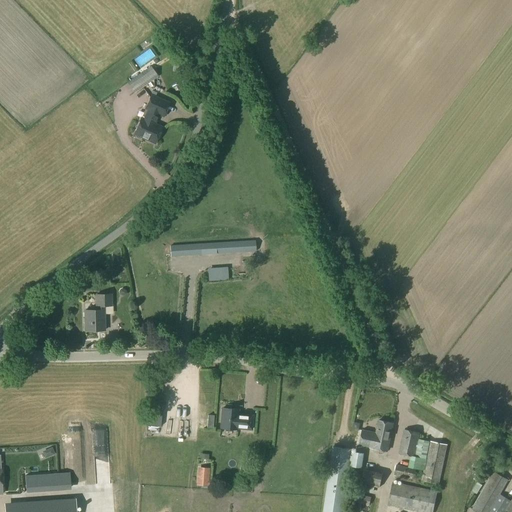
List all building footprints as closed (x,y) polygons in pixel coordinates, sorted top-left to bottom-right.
[(203,32),(207,16),(197,13),(193,29),(203,32)] [(150,66),(128,83),(135,93),(158,77),(150,66)] [(141,117),(134,134),(135,135),(136,137),(139,138),(142,137),(155,143),(157,139),(159,138),(159,137),(161,133),(160,131),(162,126),(154,123),(158,114),(163,116),(169,102),(150,94),(145,108),(147,109),(143,118),(141,117)] [(246,242),(215,244),(216,254),(246,252),(246,242)] [(200,244),(170,246),(171,257),(201,255),(200,244)] [(97,309),(85,310),(85,323),(87,322),(87,331),(104,331),(104,314),(103,306),(111,306),(111,295),(96,296),(97,309)] [(222,407),(221,428),(253,431),(255,415),(240,414),(240,409),(222,407)] [(358,432),(357,436),(358,438),(360,439),(359,445),(387,451),(393,423),(379,420),(376,433),(360,430),(358,432)] [(403,429),(398,454),(416,457),(420,433),(403,429)] [(87,479),(87,432),(76,432),(76,479),(87,479)] [(430,441),(421,481),(439,484),(448,445),(430,441)] [(42,451),(45,458),(54,454),(51,447),(42,451)] [(333,447),(323,511),(342,511),(351,449),(333,447)] [(352,452),(349,467),(361,469),(363,454),(352,452)] [(240,465),(239,474),(253,476),(254,466),(240,465)] [(396,465),(394,475),(414,480),(416,469),(396,465)] [(199,467),(198,485),(210,486),(211,468),(199,467)] [(363,473),(361,484),(379,488),(382,474),(363,470),(363,473)] [(352,471),(349,482),(361,484),(363,473),(352,471)] [(494,472),(472,509),(477,511),(505,511),(506,510),(511,502),(499,494),(508,480),(494,472)] [(31,493),(66,492),(66,474),(30,475),(31,493)] [(392,482),(387,506),(417,511),(433,511),(437,491),(392,482)] [(352,494),(350,502),(370,506),(371,498),(363,496),(362,496),(362,493),(356,492),(356,495),(352,494)] [(74,511),(74,502),(4,507),(4,511),(74,511)]
